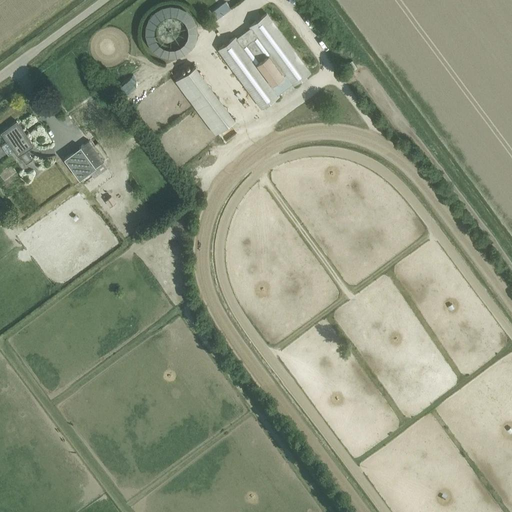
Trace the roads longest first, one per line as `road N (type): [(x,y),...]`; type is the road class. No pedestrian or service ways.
road 1 (unknown): [(277,0),(321,66),(306,92),(261,116),(236,106),(208,58),(211,39),(239,14)]
road 2 (unclassified): [(123,0),(0,91)]
